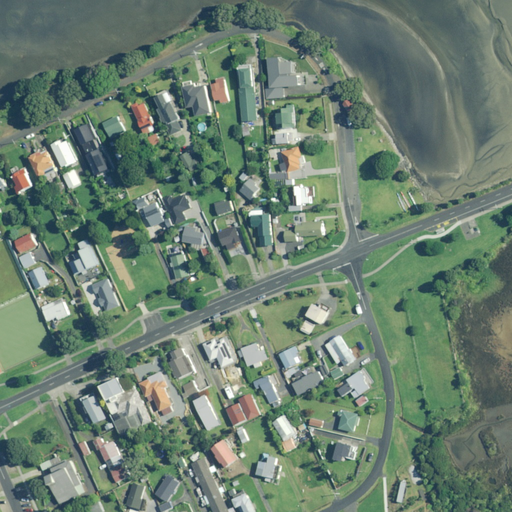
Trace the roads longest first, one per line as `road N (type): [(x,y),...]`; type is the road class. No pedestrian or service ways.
road 1 (residential): [(0,144),(200,43),(262,29),(301,44),(330,79),(361,248)]
road 2 (residential): [(0,407),(348,254)]
road 3 (residential): [(329,511),(374,473),(390,410),(384,359),(348,254)]
road 4 (residential): [(361,248),(511,188)]
